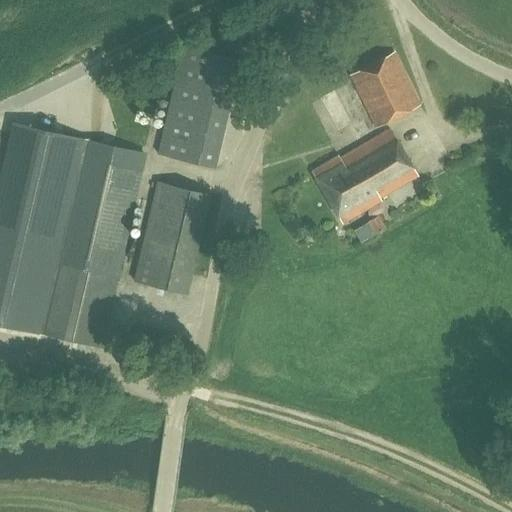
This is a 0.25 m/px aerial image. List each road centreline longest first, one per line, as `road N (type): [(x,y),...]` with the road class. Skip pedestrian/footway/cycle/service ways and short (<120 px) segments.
road 1 (track): [(179,409),(211,302),(228,202),(316,0)]
road 2 (track): [(183,390),(388,449),(510,511)]
road 3 (unclassified): [(511,79),(451,47),(402,0)]
